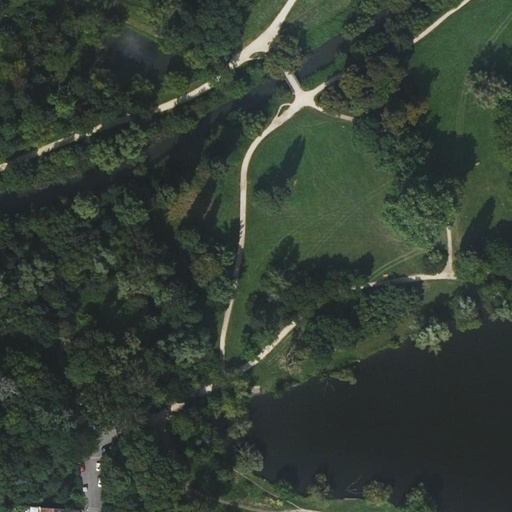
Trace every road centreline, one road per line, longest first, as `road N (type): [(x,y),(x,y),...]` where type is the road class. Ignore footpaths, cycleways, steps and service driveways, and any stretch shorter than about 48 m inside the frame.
road 1 (track): [(117,430),(223,377),(241,171),(258,135),(301,100)]
road 2 (track): [(0,167),(202,90),(267,45),(297,90)]
